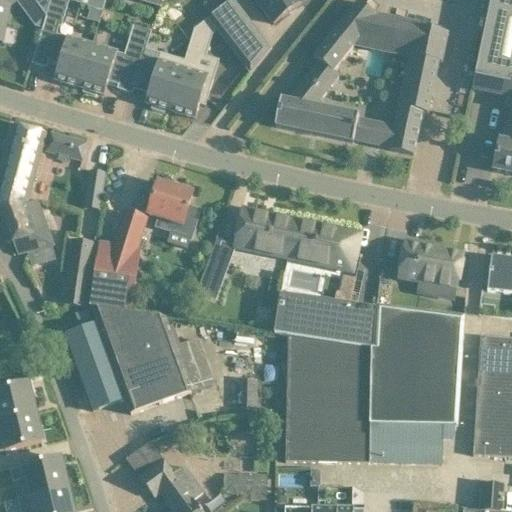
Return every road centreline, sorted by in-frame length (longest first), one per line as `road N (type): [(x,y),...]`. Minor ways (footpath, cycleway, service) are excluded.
road 1 (residential): [(511,219),(297,181),(0,93)]
road 2 (unclassified): [(103,511),(0,241)]
